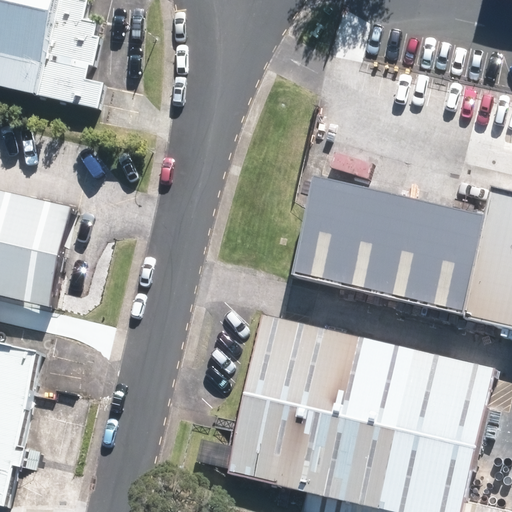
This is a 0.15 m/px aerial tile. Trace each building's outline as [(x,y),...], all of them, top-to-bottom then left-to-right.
[(61,0),(0,0),(0,63),(45,74),(61,0)] [(298,260),(469,304),(493,209),(322,165),(298,260)] [(85,188),(0,168),(0,276),(61,291),(85,188)] [(511,314),(511,173),(503,171),(469,304),(511,314)] [(504,359),(266,298),(227,448),(465,510),(504,359)] [(46,332),(0,321),(0,494),(8,497),(46,332)]
